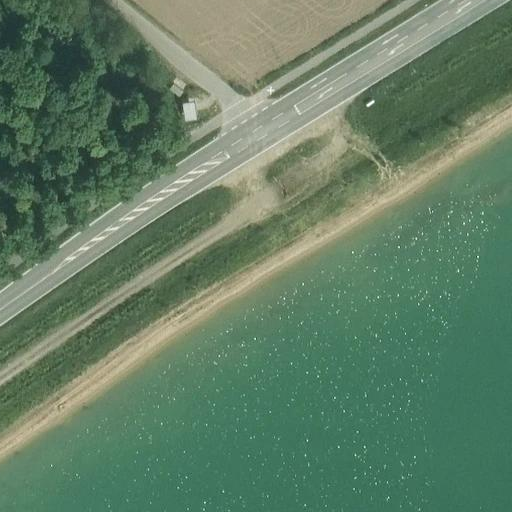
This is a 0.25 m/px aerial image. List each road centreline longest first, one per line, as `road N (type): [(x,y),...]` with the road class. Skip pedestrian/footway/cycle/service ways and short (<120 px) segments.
road 1 (track): [(0,381),(258,201),(276,183),(261,128)]
road 2 (secondary): [(0,306),(261,128)]
road 3 (secondary): [(261,128),(472,0)]
road 4 (unclassified): [(261,128),(112,0)]
